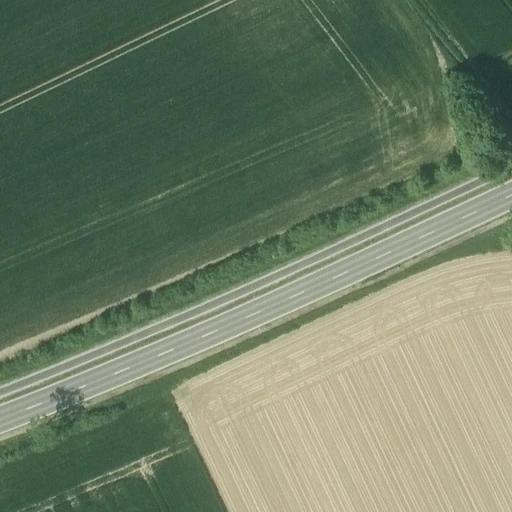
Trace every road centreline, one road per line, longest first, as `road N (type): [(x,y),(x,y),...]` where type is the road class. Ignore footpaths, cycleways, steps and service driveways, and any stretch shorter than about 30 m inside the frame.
road 1 (secondary): [(0,420),(511,194)]
road 2 (track): [(413,0),(511,134)]
